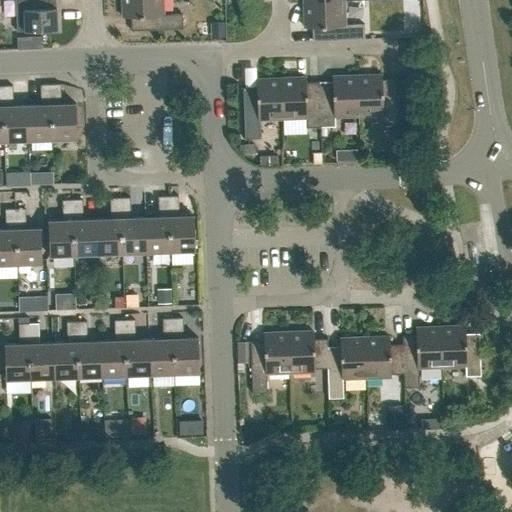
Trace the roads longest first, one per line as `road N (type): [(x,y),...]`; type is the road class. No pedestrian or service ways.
road 1 (residential): [(218,175),(138,178),(109,167),(98,148),(94,58)]
road 2 (residential): [(227,511),(220,304)]
road 3 (tertiary): [(488,125),(471,0)]
road 4 (residential): [(220,304),(218,180)]
road 5 (residential): [(214,52),(218,175)]
road 6 (residential): [(94,58),(214,52)]
road 7 (residential): [(338,177),(218,180)]
